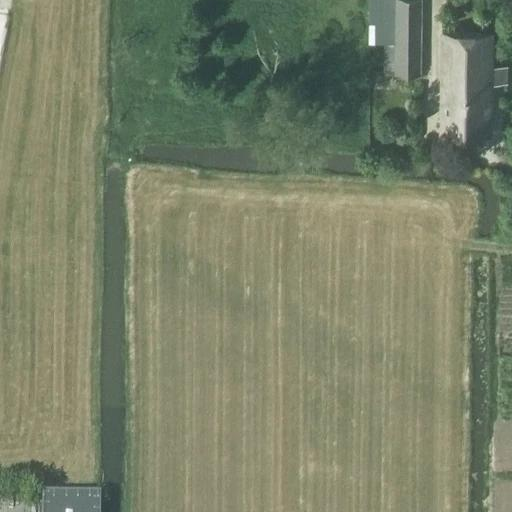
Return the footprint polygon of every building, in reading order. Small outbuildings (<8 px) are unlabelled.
[(395,73),(396,0),(367,0),(368,22),(374,22),(373,44),(384,44),(383,73),(394,73),(395,73)] [(420,75),(421,0),(396,0),(395,73),(394,73),(394,74),(420,75)] [(492,67),(493,33),(440,31),(439,108),(491,109),(492,85),(507,86),(507,67),(492,67)] [(491,136),(491,109),(439,108),(439,136),(491,136)] [(100,511),(101,502),(42,502),(41,511),(100,511)]
